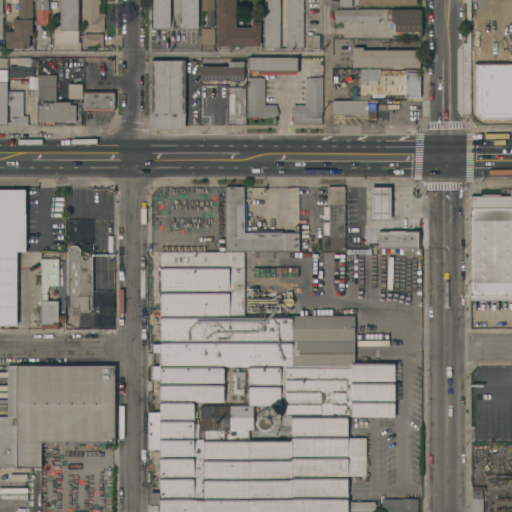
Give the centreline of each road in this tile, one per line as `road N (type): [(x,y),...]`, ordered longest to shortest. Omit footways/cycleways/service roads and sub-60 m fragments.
road 1 (residential): [(136,511),(136,0)]
road 2 (residential): [(449,349),(445,160)]
road 3 (residential): [(449,511),(449,349)]
road 4 (residential): [(445,160),(445,0)]
road 5 (residential): [(136,349),(0,349)]
road 6 (primary): [(325,160),(445,160)]
